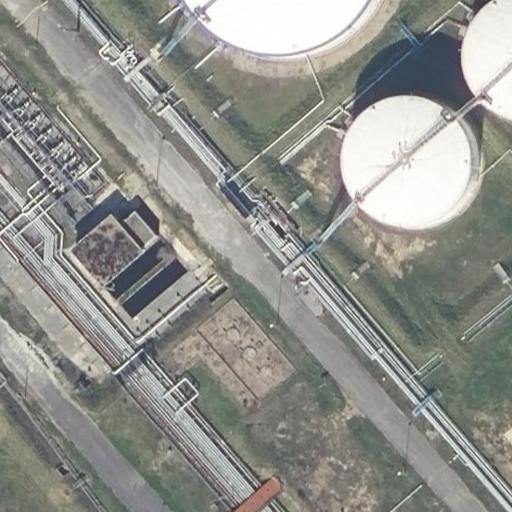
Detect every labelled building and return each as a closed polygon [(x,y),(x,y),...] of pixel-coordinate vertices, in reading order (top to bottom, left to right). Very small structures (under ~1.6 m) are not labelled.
[(183,0),(186,8),(202,30),(222,47),(245,59),(270,65),(296,65),(322,59),(345,47),(365,30),(380,9),(383,0),(183,0)] [(511,0),(510,0),(495,10),(482,25),(475,44),(474,64),(479,83),(489,100),(505,113),(511,115),(511,0)] [(472,135),(462,119),(446,106),(426,99),(406,98),(386,103),(369,115),(356,131),(348,150),(347,171),(353,190),(364,208),(378,220),(395,227),(414,230),(433,226),(449,218),(464,206),(473,190),(478,171),(478,153),(472,135)] [(146,254),(143,249),(137,254),(117,230),(123,225),(114,214),(71,249),(102,289),(146,254)] [(157,238),(137,214),(123,225),(117,230),(137,254),(143,249),(157,238)] [(241,334),(239,328),(235,326),(230,326),(226,330),(225,334),(227,339),(233,341),(238,339),(241,334)] [(257,355),(255,350),(250,348),(246,350),(243,355),(244,359),(249,362),(254,360),(257,355)] [(272,372),(271,368),(266,365),(262,367),(260,371),(261,376),(266,378),(270,376),(272,372)]
